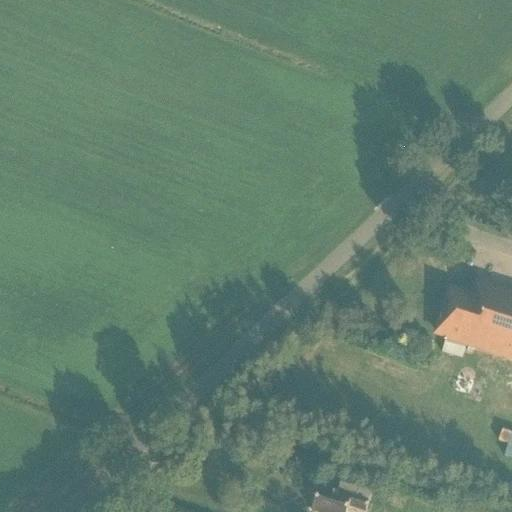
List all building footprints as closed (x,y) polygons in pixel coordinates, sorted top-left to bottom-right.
[(450,291),(437,334),(447,337),(445,342),(511,362),(511,293),(476,282),(471,298),(450,291)] [(481,399),(494,403),(505,366),(492,362),(485,383),(481,399)] [(511,366),(505,364),(494,403),(511,408),(511,366)] [(343,477),(338,492),(369,501),(373,487),(343,477)] [(365,511),(369,501),(338,492),(337,494),(320,489),(312,511),(347,511),(349,508),(362,511),(365,511)]
